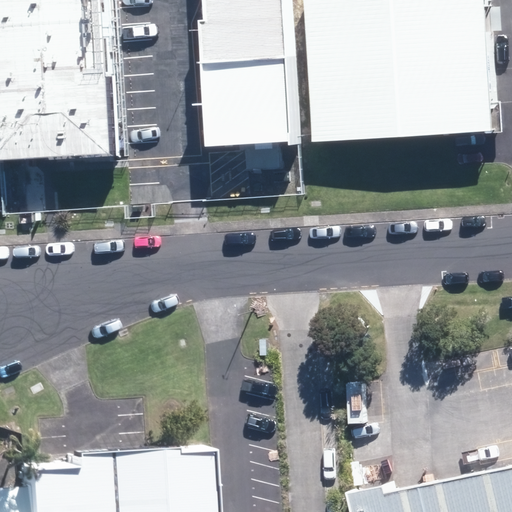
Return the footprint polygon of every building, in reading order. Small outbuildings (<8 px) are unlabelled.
[(0,0),(0,161),(1,161),(114,154),(103,0),(0,0)] [(290,0),(214,0),(215,20),(209,21),(212,61),(218,61),(221,101),(214,102),(217,143),(300,138),(290,0)] [(492,0),(313,0),(321,139),(500,129),(492,0)] [(281,150),(245,152),(246,170),(282,168),(281,150)] [(213,511),(210,459),(110,465),(113,511),(213,511)] [(26,511),(113,511),(110,465),(24,470),(26,511)] [(511,511),(511,470),(361,501),(363,511),(511,511)]
